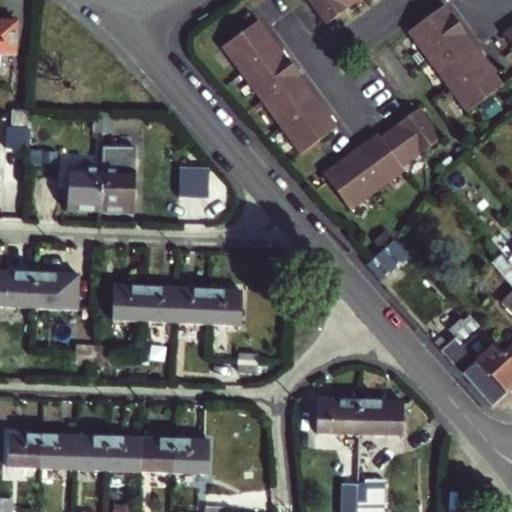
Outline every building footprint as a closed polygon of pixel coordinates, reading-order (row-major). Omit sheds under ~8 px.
[(291,0),(290,1),(312,32),(327,21),(352,3),(354,7),(361,2),(363,0),(291,0)] [(443,5),(406,32),(465,112),(502,85),(486,63),(467,37),(449,13),(443,5)] [(17,21),(0,20),(0,54),(16,54),(17,21)] [(255,21),(218,49),(296,156),(333,129),(324,115),(300,84),(281,57),(264,33),(255,21)] [(511,24),(510,26),(502,32),(511,46),(511,24)] [(214,45),(222,39),(216,32),(209,37),(214,45)] [(328,168),(321,174),(348,211),(404,170),(403,169),(401,167),(404,165),(440,138),(418,108),(405,118),(378,137),(376,133),(366,141),(328,168)] [(100,114),(92,113),(92,131),(100,131),(100,114)] [(100,114),(100,131),(108,131),(109,114),(100,114)] [(109,114),(108,131),(125,132),(126,114),(109,114)] [(472,125),(479,132),(489,123),(483,116),(472,125)] [(31,119),(13,119),(13,127),(31,128),(31,119)] [(404,170),(409,178),(412,176),(404,165),(401,167),(403,169),(404,170)] [(64,211),(98,212),(100,170),(66,169),(64,211)] [(185,169),(185,187),(200,187),(200,169),(185,169)] [(100,170),(98,212),(131,213),(133,171),(100,170)] [(385,245),(393,238),(386,230),(378,237),(385,245)] [(511,244),(499,230),(490,239),(511,262),(509,264),(511,267),(511,244)] [(378,280),(407,255),(394,239),(364,265),(378,280)] [(511,340),(501,352),(511,365),(511,267),(509,264),(500,254),(490,263),(511,287),(511,290),(500,304),(511,314),(511,340)] [(271,296),(284,297),(285,273),(273,272),(271,296)] [(31,307),(32,275),(0,273),(0,305),(1,306),(1,313),(18,314),(19,307),(31,307)] [(32,275),(31,307),(36,307),(35,317),(61,318),(61,308),(73,309),(76,309),(77,277),(32,275)] [(143,321),(145,288),(112,286),(111,320),(143,321)] [(145,288),(143,321),(175,322),(177,289),(145,288)] [(206,324),(207,290),(177,289),(175,322),(206,324)] [(206,324),(238,325),(239,292),(207,290),(206,324)] [(73,309),(61,308),(61,318),(73,318),(73,309)] [(440,351),(488,407),(511,387),(511,365),(501,352),(469,316),(464,320),(462,321),(460,319),(447,330),(449,333),(446,336),(450,341),(440,351)] [(433,342),(438,348),(445,343),(440,337),(433,342)] [(74,346),(74,355),(92,356),(92,347),(74,346)] [(92,356),(109,357),(109,347),(92,347),(92,356)] [(238,354),(237,362),(256,363),(256,355),(238,354)] [(74,355),(74,363),(91,364),(92,356),(74,355)] [(92,356),(91,364),(109,365),(109,357),(92,356)] [(237,362),(237,371),(255,372),(256,363),(237,362)] [(313,433),(357,434),(358,400),(315,399),(313,433)] [(357,434),(400,435),(401,402),(358,400),(357,434)] [(7,434),(5,468),(39,469),(40,435),(7,434)] [(39,469),(73,470),(75,437),(40,435),(39,469)] [(73,470),(107,471),(108,438),(75,437),(73,470)] [(108,438),(107,471),(138,472),(139,439),(108,438)] [(173,440),(139,439),(138,472),(172,473),(173,440)] [(206,441),(173,440),(172,473),(205,474),(206,441)] [(356,484),(356,502),(364,502),(364,511),(383,511),(384,479),(365,478),(364,484),(356,484)] [(356,502),(356,484),(347,484),(346,502),(356,502)] [(205,494),(204,511),(222,511),(222,508),(232,507),(232,495),(205,494)]
